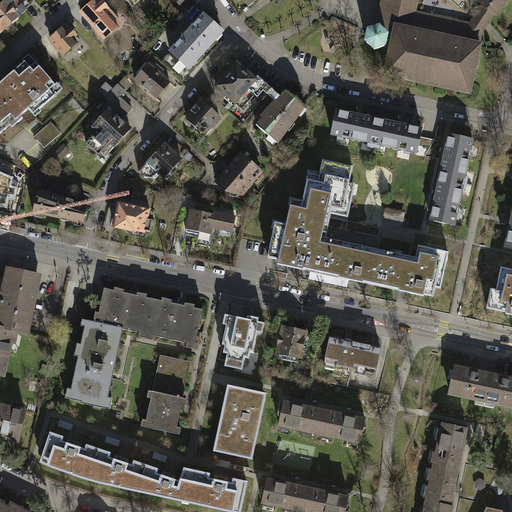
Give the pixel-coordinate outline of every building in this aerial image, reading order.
[(5,0),(0,5),(0,10),(11,23),(31,5),(26,0),(5,0)] [(94,0),(81,12),(95,27),(111,12),(101,1),(98,4),(94,0)] [(417,0),(384,0),(382,11),(378,27),(367,35),(373,49),(382,47),(389,49),(384,76),(470,92),(481,42),(483,33),(483,30),(488,21),(477,13),(469,22),(415,10),(417,0)] [(481,0),(479,3),(483,5),(477,13),(488,21),(493,14),(496,16),(507,0),(481,0)] [(0,33),(11,23),(0,10),(0,33)] [(184,37),(171,51),(176,56),(183,62),(187,66),(194,59),(196,61),(216,40),(213,38),(220,31),(204,15),(187,33),(184,29),(180,34),(184,37)] [(63,27),(50,39),(65,55),(80,40),(70,29),(67,31),(63,27)] [(22,62),(0,81),(0,83),(24,111),(27,109),(35,117),(42,111),(40,108),(63,88),(57,81),(55,82),(29,52),(20,60),(22,62)] [(175,71),(183,62),(176,56),(173,59),(169,55),(164,61),(175,71)] [(255,80),(236,63),(216,86),(234,103),(236,101),(243,107),(255,94),(262,101),(272,89),(258,76),(255,80)] [(135,80),(156,98),(170,81),(148,64),(135,80)] [(127,76),(121,81),(127,89),(133,84),(127,76)] [(0,133),(24,111),(0,83),(0,133)] [(107,83),(100,90),(105,95),(112,88),(107,83)] [(118,85),(105,98),(113,105),(120,97),(125,91),(118,85)] [(276,101),(256,124),(276,141),(304,106),(286,91),(281,96),(273,89),(268,95),(276,101)] [(120,97),(113,105),(124,115),(131,108),(120,97)] [(219,117),(203,102),(198,107),(196,104),(190,110),(192,113),(187,119),(205,137),(212,130),(210,127),(219,117)] [(104,148),(108,152),(130,129),(108,108),(92,125),(97,130),(85,143),(98,154),(104,148)] [(375,145),(379,120),(337,110),(331,135),(375,145)] [(379,120),(375,145),(416,153),(421,129),(379,120)] [(51,122),(34,137),(44,148),(61,134),(51,122)] [(439,178),(463,183),(473,139),(448,134),(439,178)] [(163,177),(169,179),(173,173),(172,169),(182,159),(164,144),(138,171),(144,177),(152,178),(157,172),(163,177)] [(69,151),(63,145),(48,160),(54,166),(69,151)] [(260,171),(241,153),(216,181),(225,191),(242,195),(250,186),(249,183),(260,171)] [(297,220),(324,225),(328,226),(331,214),(347,217),(352,194),(347,193),(352,166),(322,160),(317,182),(307,180),(301,208),(290,206),(288,214),(298,215),(297,220)] [(0,174),(0,202),(9,205),(16,178),(0,174)] [(463,183),(439,178),(431,221),(455,224),(463,183)] [(151,188),(135,186),(133,199),(149,202),(151,188)] [(33,211),(83,222),(86,207),(38,189),(33,211)] [(149,209),(118,203),(114,226),(133,230),(132,232),(143,235),(144,230),(149,231),(151,220),(147,219),(149,209)] [(403,213),(384,209),(381,222),(400,226),(403,213)] [(217,216),(191,210),(187,232),(199,234),(200,230),(210,233),(211,227),(233,231),(236,216),(218,213),(217,216)] [(320,274),(326,244),(321,242),(324,225),(297,220),(298,215),(288,214),(285,231),(273,229),(267,257),(278,260),(277,264),(320,274)] [(381,286),(387,257),(380,255),(381,253),(333,243),(333,245),(326,244),(320,274),(381,286)] [(387,257),(381,286),(424,296),(424,294),(433,296),(435,287),(441,288),(448,252),(427,248),(426,254),(420,253),(418,261),(394,256),(394,258),(387,257)] [(511,269),(499,267),(494,290),(489,288),(485,308),(504,312),(504,314),(511,315),(511,269)] [(8,268),(6,278),(0,277),(0,289),(3,290),(2,295),(5,296),(4,301),(1,300),(0,305),(0,308),(5,309),(3,318),(0,317),(0,327),(13,330),(13,331),(27,334),(37,286),(40,275),(8,268)] [(104,288),(97,323),(123,329),(147,334),(154,299),(147,297),(147,295),(140,293),(140,296),(121,292),(122,289),(114,287),(114,290),(104,288)] [(162,301),(154,299),(147,334),(195,345),(203,309),(195,308),(195,305),(188,303),(187,306),(169,302),(169,299),(162,298),(162,301)] [(247,319),(225,314),(223,324),(227,325),(222,345),(225,345),(223,353),(227,354),(225,366),(242,370),(245,358),(249,359),(251,351),(253,351),(257,332),(263,333),(265,323),(258,322),(259,318),(248,316),(247,319)] [(86,321),(79,350),(117,358),(123,329),(97,323),(86,321)] [(0,374),(3,375),(13,331),(13,330),(0,327),(0,374)] [(306,332),(283,327),(281,337),(280,336),(278,344),(280,344),(278,352),(301,357),(301,354),(303,355),(305,347),(303,346),(306,332)] [(381,348),(330,337),(325,363),(375,374),(381,348)] [(106,409),(117,358),(79,350),(69,399),(81,402),(81,403),(106,409)] [(152,391),(183,398),(184,393),(191,361),(160,355),(152,391)] [(304,362),(298,360),(296,370),(302,371),(304,362)] [(450,392),(486,400),(490,374),(455,366),(450,392)] [(511,378),(490,374),(486,400),(511,405),(511,378)] [(260,393),(228,386),(216,442),(222,444),(220,452),(246,457),(248,449),(254,450),(264,402),(258,400),(260,393)] [(176,434),(183,398),(152,391),(145,427),(176,434)] [(318,421),(320,409),(310,407),(310,406),(304,405),(284,401),(279,425),(321,434),(324,422),(318,421)] [(25,410),(0,404),(0,433),(19,438),(25,410)] [(339,413),(320,409),(318,421),(324,422),(321,434),(360,443),(365,419),(345,414),(346,414),(339,412),(339,413)] [(443,422),(434,462),(446,464),(445,469),(457,471),(466,427),(443,422)] [(82,477),(89,479),(91,473),(99,449),(87,445),(85,449),(62,441),(63,437),(51,433),(42,456),(52,460),(51,466),(82,477)] [(111,453),(99,449),(91,473),(89,479),(98,482),(138,491),(146,465),(134,461),(133,465),(109,457),(111,453)] [(446,464),(434,462),(425,506),(427,507),(439,509),(440,502),(450,504),(457,471),(445,469),(446,464)] [(158,469),(146,465),(138,491),(190,502),(197,471),(185,468),(180,481),(156,473),(158,469)] [(210,473),(197,471),(190,502),(230,511),(231,509),(232,505),(241,507),(247,481),(234,479),(233,483),(209,478),(210,473)] [(262,502),(304,511),(307,499),(301,498),(304,486),(293,484),(294,483),(287,482),(267,478),(262,502)] [(323,490),(304,486),(301,498),(307,499),(304,511),(308,511),(344,511),(348,496),(329,491),(323,489),(323,490)] [(439,509),(427,507),(425,511),(453,511),(455,505),(450,504),(440,502),(439,509)] [(8,511),(10,509),(0,503),(0,511),(8,511)]
